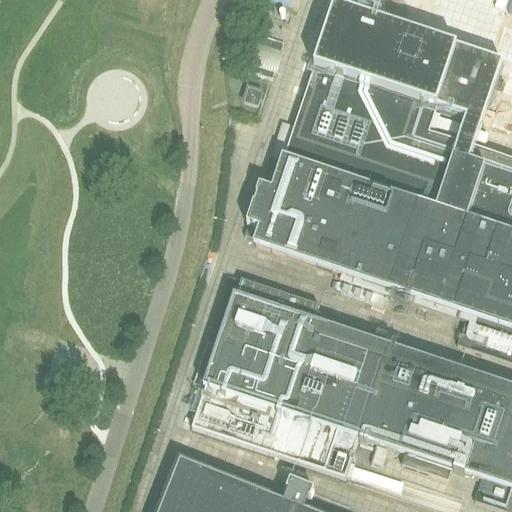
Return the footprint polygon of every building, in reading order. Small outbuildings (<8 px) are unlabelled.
[(328,26),(313,72),(438,114),(475,126),(492,79),(328,26)] [(246,58),(276,68),(280,57),(249,47),(246,58)] [(511,49),(505,47),(502,58),(511,60),(511,49)] [(252,64),(248,74),(271,82),(275,71),(252,64)] [(271,159),(246,232),(259,236),(255,249),(377,289),(375,296),(390,300),(391,294),(468,319),(457,350),(511,368),(511,160),(431,134),(438,114),(313,72),(283,163),(271,159)] [(243,105),(257,109),(261,95),(247,90),(243,105)] [(204,391),(190,433),(267,459),(344,485),(358,442),(405,458),(401,468),(448,483),(451,473),(481,483),(474,505),(493,511),(507,511),(511,497),(511,395),(390,355),(373,350),(312,329),(319,309),(241,283),(230,279),(221,304),(193,387),(204,391)] [(305,511),(309,505),(311,506),(315,496),(291,486),(287,496),(289,497),(285,508),(181,466),(162,511),(305,511)]
